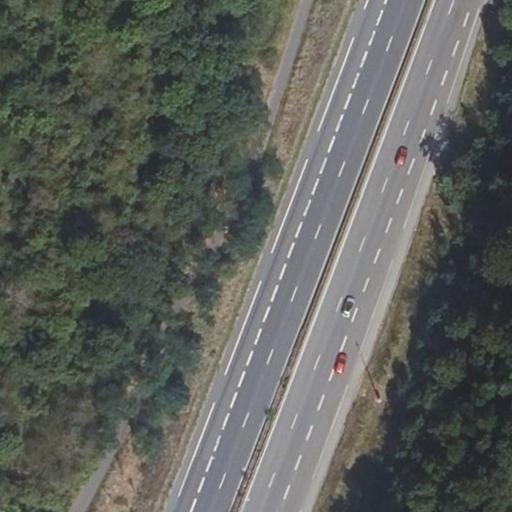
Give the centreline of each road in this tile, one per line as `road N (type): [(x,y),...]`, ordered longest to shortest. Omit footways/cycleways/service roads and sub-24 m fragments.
road 1 (trunk): [(399,0),(204,511)]
road 2 (trunk): [(269,511),(454,0)]
